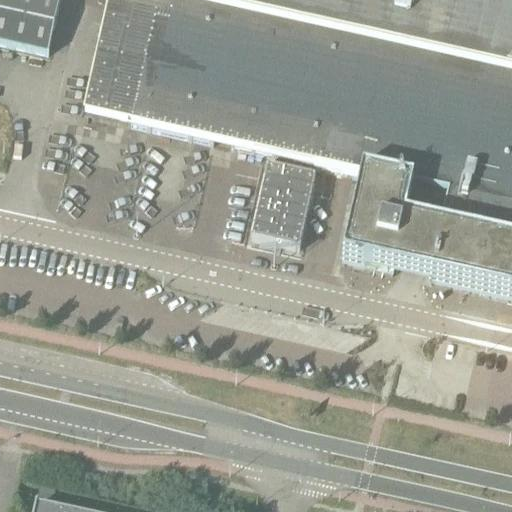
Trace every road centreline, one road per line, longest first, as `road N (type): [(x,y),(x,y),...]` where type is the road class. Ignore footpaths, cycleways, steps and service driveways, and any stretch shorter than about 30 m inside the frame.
road 1 (unclassified): [(0,228),(511,342)]
road 2 (unclassified): [(286,446),(0,382)]
road 3 (unclassified): [(511,485),(332,444),(286,446)]
road 4 (unclassified): [(286,446),(324,472),(493,511)]
